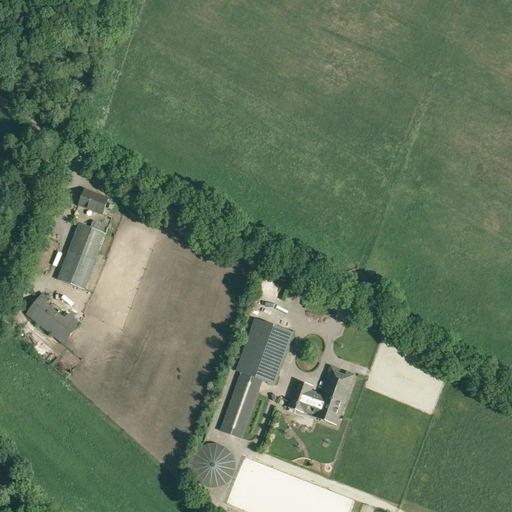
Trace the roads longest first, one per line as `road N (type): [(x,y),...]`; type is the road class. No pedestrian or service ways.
road 1 (unclassified): [(350,304),(60,138)]
road 2 (track): [(511,393),(350,304)]
road 3 (unclassified): [(0,298),(60,138)]
road 4 (unclassified): [(60,138),(107,0)]
